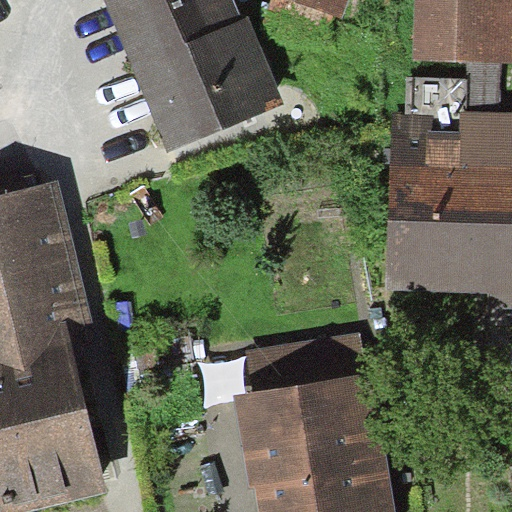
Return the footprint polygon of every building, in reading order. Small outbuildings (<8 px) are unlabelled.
[(234,0),(108,0),(168,147),(284,100),(251,18),(243,22),(234,0)] [(272,0),(270,6),(328,27),(334,11),(345,15),(350,0),(272,0)] [(505,0),(410,0),(409,65),(504,66),(505,0)] [(511,309),(511,115),(466,115),(467,82),(408,81),(407,121),(395,121),(391,289),(477,291),(489,291),(489,309),(511,309)] [(59,177),(0,190),(0,508),(102,484),(62,319),(92,312),(59,177)] [(256,485),(260,511),(393,511),(372,375),(361,377),(354,337),(249,353),(255,393),(236,396),(247,462),(251,486),(256,485)]
